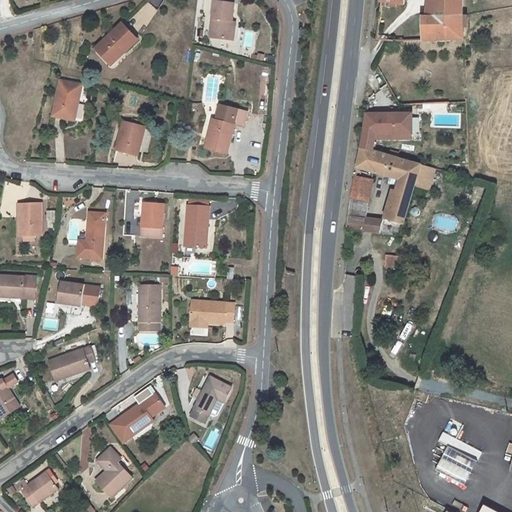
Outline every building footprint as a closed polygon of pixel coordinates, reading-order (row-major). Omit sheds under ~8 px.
[(430,0),(429,16),(463,15),(462,0),(430,0)] [(230,40),(232,22),(235,4),(216,1),(212,38),(230,40)] [(424,41),(464,40),(464,28),(464,19),(463,18),(463,15),(429,16),(423,17),(424,41)] [(138,40),(137,39),(124,25),(123,24),(97,49),(110,62),(123,49),(126,52),(138,40)] [(123,49),(110,62),(113,65),(126,52),(123,49)] [(83,85),(61,81),(54,117),(76,121),(83,85)] [(236,124),(240,109),(222,105),(218,119),(236,124)] [(215,119),(207,148),(229,153),(236,125),(245,127),(249,112),(240,109),(236,124),(218,119),(215,119)] [(395,114),(378,114),(377,119),(375,134),(383,134),(383,139),(394,139),(394,134),(411,134),(412,134),(412,116),(395,117),(395,114)] [(365,121),(364,135),(361,148),(373,151),(374,139),(375,134),(377,119),(366,117),(365,121)] [(139,156),(146,128),(138,126),(133,124),(125,122),(117,150),(139,156)] [(417,176),(421,165),(396,158),(391,156),(373,151),(361,148),(358,167),(400,180),(397,192),(393,191),(384,220),(382,233),(401,235),(417,176)] [(431,180),(433,169),(421,165),(417,176),(431,180)] [(372,181),(356,177),(352,197),(367,200),(369,201),(372,181)] [(367,200),(352,197),(349,215),(365,218),(367,200)] [(145,217),(146,203),(137,203),(136,216),(145,217)] [(165,204),(146,203),(145,217),(143,236),(163,238),(165,204)] [(21,236),(25,236),(36,236),(44,236),(42,204),(20,204),(21,236)] [(190,206),(187,247),(207,249),(210,207),(190,206)] [(90,214),(90,225),(89,241),(80,241),(80,258),(104,259),(106,226),(107,214),(92,213),(90,214)] [(349,215),(347,228),(363,230),(365,218),(349,215)] [(365,218),(363,230),(382,233),(384,220),(365,218)] [(407,259),(387,256),(386,266),(407,269),(407,259)] [(37,278),(0,275),(0,297),(35,300),(37,278)] [(86,285),(61,282),(59,304),(83,308),(83,305),(86,286),(86,285)] [(143,300),(141,300),(141,330),(162,331),(162,311),(162,286),(140,285),(141,296),(143,296),(143,300)] [(102,288),(86,286),(83,305),(99,308),(102,288)] [(235,305),(193,301),(192,321),(209,323),(227,324),(227,322),(234,322),(235,305)] [(56,382),(67,378),(66,376),(69,374),(70,377),(92,370),(90,363),(96,361),(91,347),(49,362),(56,382)] [(0,381),(0,413),(3,418),(21,407),(8,388),(18,382),(14,375),(4,382),(3,380),(0,381)] [(193,416),(206,423),(210,415),(219,398),(226,401),(232,388),(211,377),(204,392),(200,400),(193,416)] [(136,398),(141,405),(155,395),(150,388),(136,398)] [(194,397),(200,400),(204,392),(198,389),(194,397)] [(154,413),(156,415),(156,416),(167,408),(156,394),(155,395),(141,405),(112,425),(126,443),(155,422),(153,418),(152,417),(151,416),(154,413)] [(226,401),(219,398),(210,415),(215,417),(218,416),(226,401)] [(108,472),(97,482),(113,498),(133,478),(118,462),(121,459),(111,449),(102,457),(107,462),(103,466),(108,472)] [(107,462),(102,457),(98,461),(103,466),(107,462)] [(41,477),(37,471),(24,481),(28,486),(41,477)] [(41,477),(28,486),(24,481),(15,487),(19,492),(21,491),(34,508),(60,489),(47,472),(41,477)]
